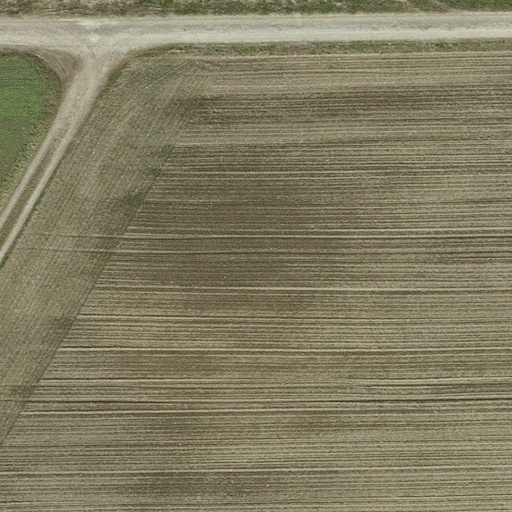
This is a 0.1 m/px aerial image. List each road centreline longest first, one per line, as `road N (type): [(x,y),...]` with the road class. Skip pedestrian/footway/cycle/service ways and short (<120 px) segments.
road 1 (track): [(0,38),(511,25)]
road 2 (track): [(105,35),(0,249)]
